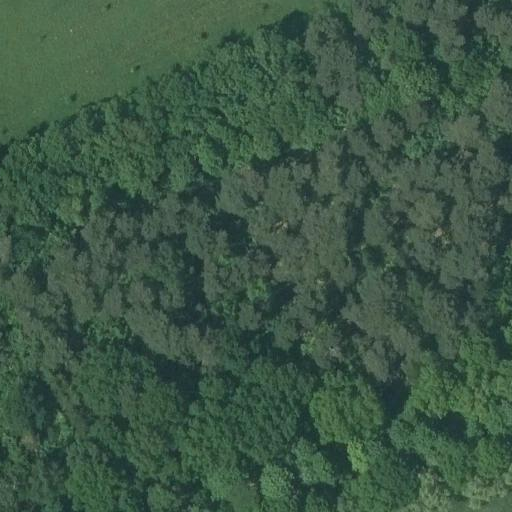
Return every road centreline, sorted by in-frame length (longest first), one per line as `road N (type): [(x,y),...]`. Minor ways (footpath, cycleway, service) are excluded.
road 1 (track): [(0,254),(244,189),(511,85)]
road 2 (track): [(283,511),(405,462),(511,438)]
